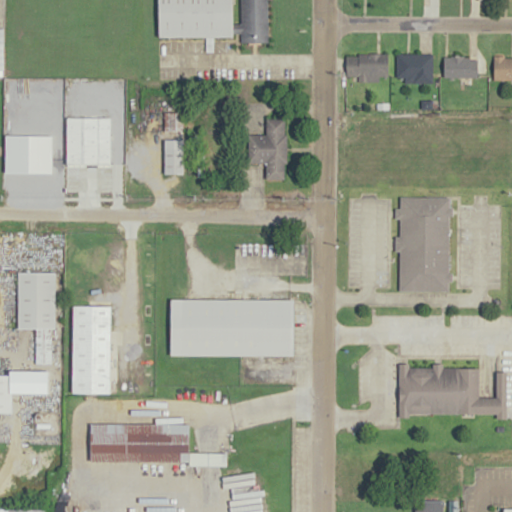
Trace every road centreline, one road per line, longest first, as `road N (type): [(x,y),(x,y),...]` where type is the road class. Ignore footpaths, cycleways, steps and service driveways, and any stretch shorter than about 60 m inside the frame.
road 1 (residential): [(322,0),(319,511)]
road 2 (residential): [(0,211),(319,215)]
road 3 (residential): [(322,23),(511,23)]
road 4 (residential): [(79,213),(82,192),(104,179),(133,177),(154,184),(160,214)]
